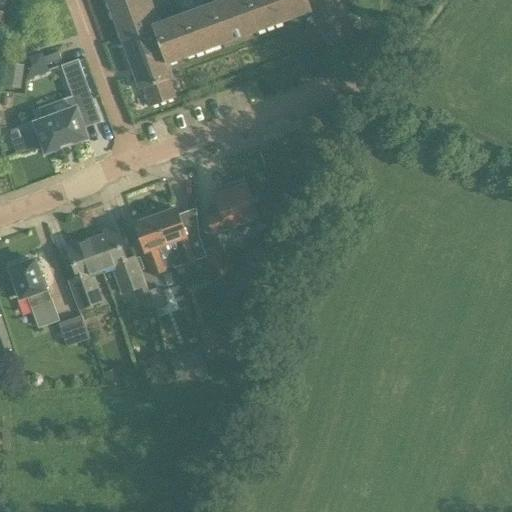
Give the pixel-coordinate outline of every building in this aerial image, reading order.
[(348,14),(343,0),(218,0),(159,21),(152,0),(105,0),(138,91),(143,90),(149,108),(175,99),(168,80),(172,79),(167,64),(309,13),(314,27),(319,25),(325,44),(351,34),(344,16),(348,14)] [(46,65),(61,60),(58,52),(43,58),(46,65)] [(60,66),(67,85),(84,78),(78,60),(60,66)] [(20,90),(24,66),(8,64),(4,87),(20,90)] [(34,123),(45,153),(61,147),(61,148),(71,144),(87,138),(83,126),(94,122),(83,92),(71,96),(75,108),(34,123)] [(212,234),(253,220),(242,187),(238,189),(237,184),(227,188),(228,192),(215,197),(222,215),(208,220),(212,234)] [(203,248),(204,248),(199,233),(186,237),(176,209),(168,212),(167,209),(157,213),(158,216),(156,217),(166,245),(174,268),(206,257),(203,248)] [(153,276),(167,270),(159,247),(166,245),(156,217),(152,218),(151,215),(141,218),(142,222),(134,224),(144,252),(153,276)] [(105,235),(90,241),(102,274),(113,270),(122,293),(146,284),(135,254),(124,258),(113,228),(104,231),(105,235)] [(94,277),(102,274),(90,241),(75,246),(74,242),(66,245),(76,276),(68,279),(79,309),(103,300),(94,277)] [(203,248),(206,257),(214,279),(230,273),(218,242),(204,248),(203,248)] [(20,299),(27,297),(38,329),(59,321),(51,299),(50,300),(47,289),(44,290),(34,261),(23,265),(22,262),(11,266),(12,269),(10,270),(20,299)] [(148,292),(152,305),(154,310),(166,306),(159,288),(149,292),(148,292)] [(59,323),(67,346),(90,338),(82,315),(59,323)] [(0,354),(12,350),(0,317),(0,354)] [(222,325),(203,331),(208,348),(227,342),(222,325)] [(205,347),(172,353),(177,382),(210,377),(205,347)]
